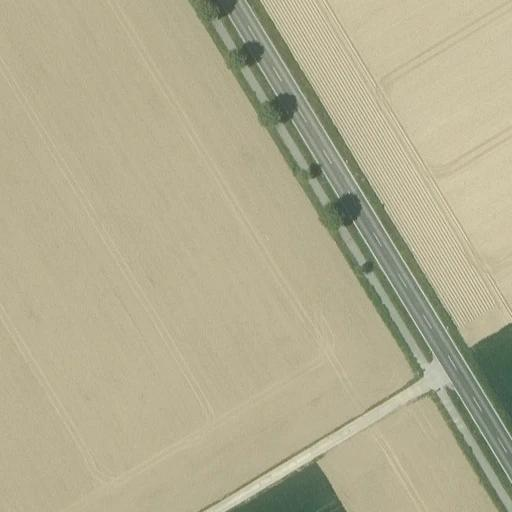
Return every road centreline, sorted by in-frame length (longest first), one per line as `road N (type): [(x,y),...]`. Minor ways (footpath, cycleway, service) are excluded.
road 1 (secondary): [(511,463),(230,0)]
road 2 (track): [(215,511),(454,367)]
